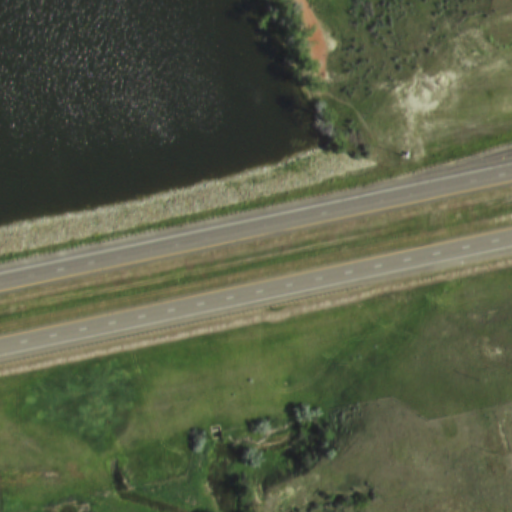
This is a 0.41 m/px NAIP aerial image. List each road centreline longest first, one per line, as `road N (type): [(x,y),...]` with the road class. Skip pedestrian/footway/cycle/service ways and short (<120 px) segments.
road 1 (motorway): [(0,360),(511,246)]
road 2 (motorway): [(511,179),(0,289)]
